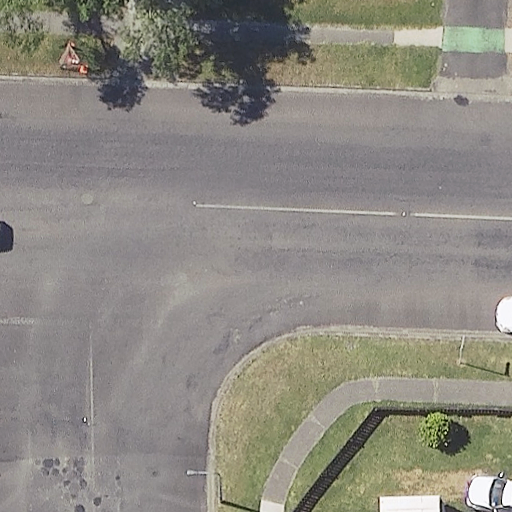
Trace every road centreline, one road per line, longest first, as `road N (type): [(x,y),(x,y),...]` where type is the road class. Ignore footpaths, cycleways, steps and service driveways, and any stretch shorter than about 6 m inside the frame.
road 1 (tertiary): [(92,204),(464,214)]
road 2 (residential): [(95,511),(92,204)]
road 3 (residential): [(464,214),(464,0)]
